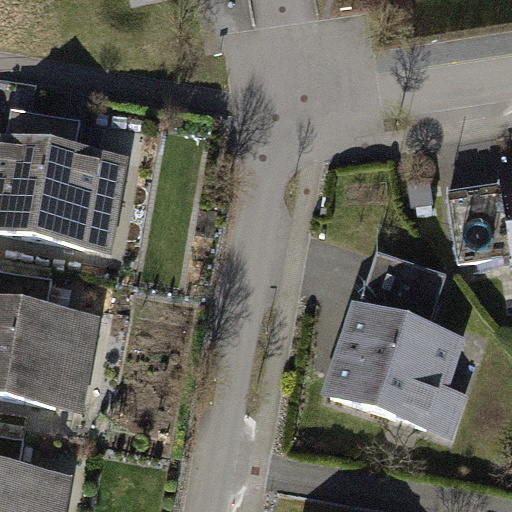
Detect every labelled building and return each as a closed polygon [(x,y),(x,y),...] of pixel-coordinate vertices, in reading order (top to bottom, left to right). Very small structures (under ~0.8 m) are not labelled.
[(81,124),(13,113),(9,134),(77,145),(81,124)] [(124,157),(0,136),(0,232),(108,251),(124,157)] [(511,172),(501,174),(511,243),(511,172)] [(498,185),(447,194),(458,264),(509,255),(498,185)] [(447,277),(377,254),(361,302),(431,325),(447,277)] [(52,282),(0,272),(0,294),(49,303),(52,282)] [(96,320),(0,302),(0,397),(79,411),(96,320)] [(460,343),(353,308),(324,394),(452,436),(465,396),(445,389),(460,343)] [(23,442),(0,438),(0,460),(19,463),(23,442)] [(64,511),(70,479),(0,466),(0,511),(64,511)]
